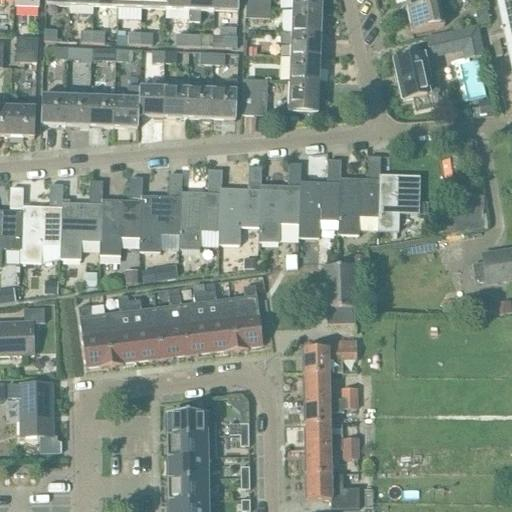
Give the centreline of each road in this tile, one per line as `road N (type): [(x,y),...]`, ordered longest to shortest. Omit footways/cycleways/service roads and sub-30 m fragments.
road 1 (residential): [(272,511),(269,392),(242,373),(82,394),(83,511)]
road 2 (residential): [(0,170),(377,135)]
road 3 (residential): [(377,135),(348,0)]
road 4 (residential): [(377,135),(503,123)]
